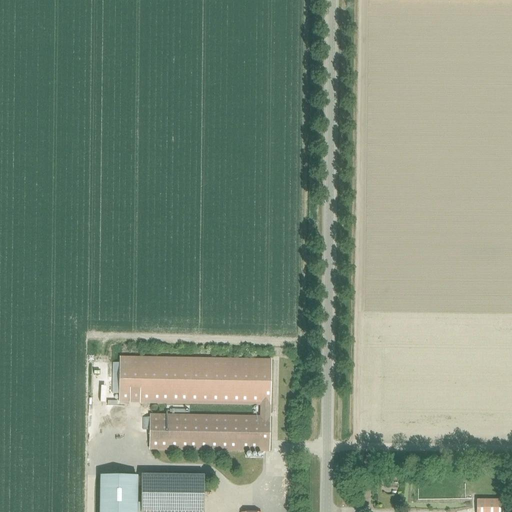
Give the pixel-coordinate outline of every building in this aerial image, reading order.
[(269,452),(270,417),(271,359),(119,357),(119,404),(260,406),(260,417),(150,415),(149,450),(269,452)] [(136,477),(100,476),(99,511),(141,511),(142,495),(136,495),(136,477)] [(203,511),(203,478),(142,477),(142,495),(141,511),(203,511)] [(402,497),(408,489),(402,485),(396,493),(402,497)] [(503,511),(503,501),(476,501),(476,511),(503,511)]
